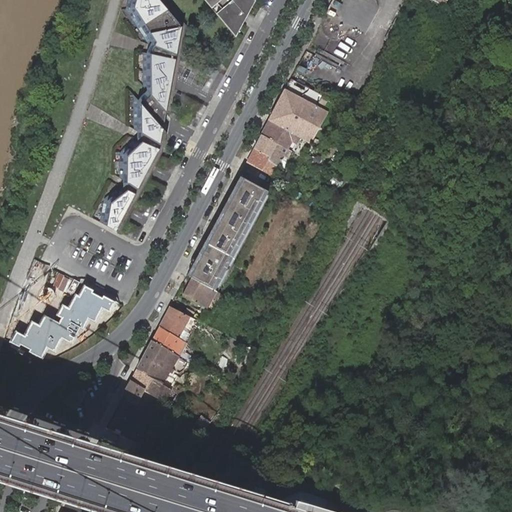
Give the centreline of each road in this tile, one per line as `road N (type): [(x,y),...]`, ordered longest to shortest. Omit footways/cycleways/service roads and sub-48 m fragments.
road 1 (secondary): [(0,445),(29,399),(105,350),(141,313),(310,0)]
road 2 (residential): [(281,0),(145,256)]
road 3 (motorway): [(253,511),(0,431)]
road 4 (motorway): [(0,455),(176,511)]
